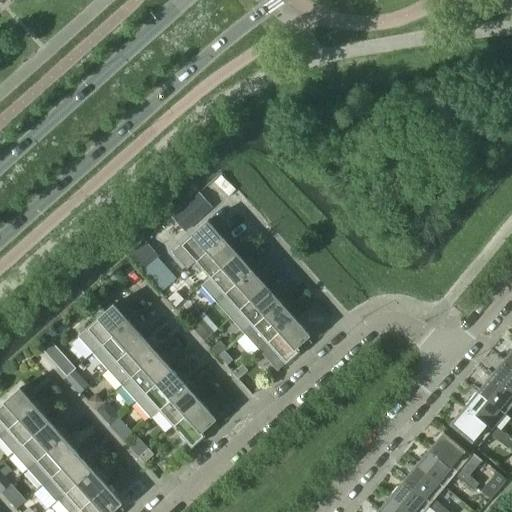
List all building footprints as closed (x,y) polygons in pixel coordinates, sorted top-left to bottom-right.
[(207,220),(181,244),(196,261),(226,234),(220,228),(217,231),(207,220)] [(226,234),(196,261),(210,277),(237,253),(228,244),(232,241),(226,234)] [(216,301),(255,267),(249,260),(246,263),(237,253),(210,277),(201,285),(216,301)] [(230,318),(266,286),(257,276),(260,273),(255,267),(216,301),(230,318)] [(169,282),(158,269),(150,277),(161,289),(169,282)] [(244,334),(283,299),(278,292),(274,295),(266,286),(230,318),(244,334)] [(183,299),(176,291),(168,299),(175,307),(183,299)] [(259,350),(295,318),(286,308),(289,305),(283,299),(244,334),(259,350)] [(93,353),(132,318),(126,312),(123,315),(113,304),(78,336),(93,353)] [(190,309),(182,316),(188,322),(195,315),(190,309)] [(204,310),(192,322),(207,338),(219,326),(204,310)] [(107,369),(143,337),(134,328),(138,325),(132,318),(93,353),(107,369)] [(295,348),(307,337),(310,335),(295,318),(259,350),(277,370),(298,351),(295,348)] [(121,385),(161,350),(155,344),(151,347),(143,337),(107,369),(121,385)] [(227,349),(226,347),(220,340),(211,348),(218,356),(226,350),(227,349)] [(511,349),(503,359),(511,366),(511,349)] [(136,401),(172,369),(163,360),(166,357),(161,350),(121,385),(136,401)] [(224,363),(232,356),(226,350),(218,356),(224,363)] [(56,364),(67,376),(75,369),(64,357),(56,364)] [(511,366),(503,359),(490,375),(511,393),(511,366)] [(242,365),(233,374),(238,379),(247,370),(242,365)] [(81,376),(75,369),(67,376),(73,382),(81,376)] [(159,410),(189,383),(183,376),(180,379),(172,369),(136,401),(150,418),(159,410)] [(511,393),(490,375),(477,391),(505,414),(511,405),(511,393)] [(189,383),(159,410),(174,426),(200,402),(192,392),(195,389),(189,383)] [(0,435),(38,402),(32,396),(29,399),(19,388),(0,405),(0,435)] [(477,391),(464,406),(492,429),(489,433),(498,440),(504,434),(495,426),(505,414),(477,391)] [(91,403),(96,408),(104,401),(98,396),(91,403)] [(104,401),(96,408),(102,415),(110,408),(104,401)] [(0,438),(13,453),(49,421),(40,411),(44,408),(38,402),(0,435),(0,438)] [(200,402),(174,426),(192,446),(204,435),(201,432),(216,419),(200,402)] [(464,406),(450,423),(478,446),(489,433),(492,429),(464,406)] [(36,461),(67,434),(61,428),(57,431),(49,421),(13,453),(27,469),(36,461)] [(118,434),(124,440),(132,434),(126,427),(118,434)] [(443,432),(429,448),(457,471),(460,468),(469,476),(481,461),(482,461),(482,460),(471,451),(471,452),(471,453),(470,454),(443,432)] [(67,434),(36,461),(51,477),(78,453),(69,444),(72,441),(67,434)] [(132,434),(124,440),(130,446),(137,439),(132,434)] [(511,443),(511,440),(504,434),(498,440),(508,448),(511,443)] [(429,448),(416,464),(444,487),(454,474),(464,482),(469,476),(460,468),(457,471),(429,448)] [(139,457),(143,463),(153,454),(148,449),(139,457)] [(58,500),(95,467),(90,460),(86,463),(78,453),(51,477),(42,485),(56,501),(58,500)] [(416,464),(403,479),(431,502),(434,499),(444,487),(416,464)] [(68,511),(76,511),(79,510),(106,486),(98,476),(101,473),(95,467),(58,500),(68,511)] [(479,484),(469,476),(464,482),(473,490),(479,484)] [(2,478),(0,479),(0,492),(1,493),(9,486),(2,478)] [(403,479),(390,495),(410,511),(423,511),(428,506),(435,511),(438,511),(443,507),(434,499),(431,502),(403,479)] [(106,486),(79,510),(81,511),(110,511),(121,503),(106,486)] [(410,511),(390,495),(377,511),(378,511),(410,511)]
